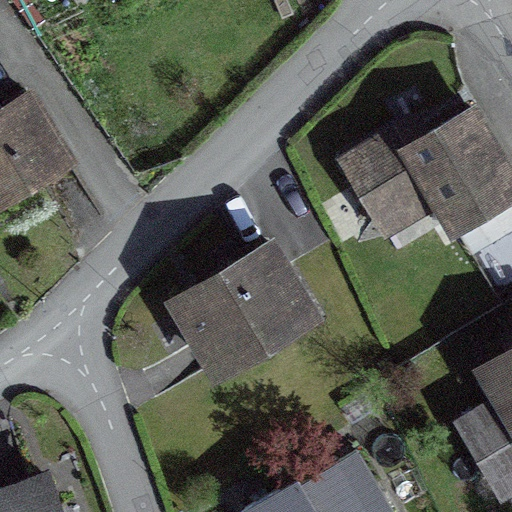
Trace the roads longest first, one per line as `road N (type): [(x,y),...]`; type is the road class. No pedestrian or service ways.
road 1 (residential): [(390,0),(71,328)]
road 2 (residential): [(71,328),(136,511)]
